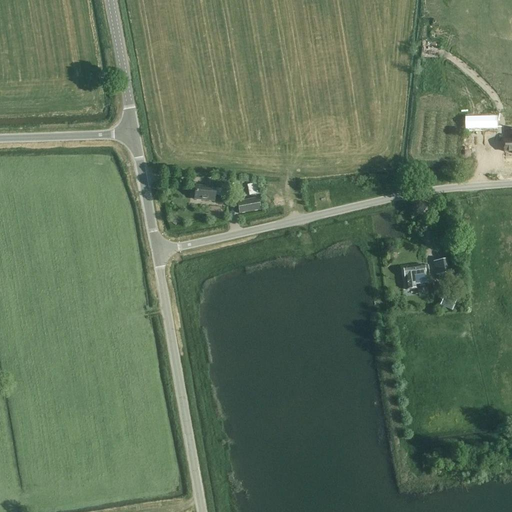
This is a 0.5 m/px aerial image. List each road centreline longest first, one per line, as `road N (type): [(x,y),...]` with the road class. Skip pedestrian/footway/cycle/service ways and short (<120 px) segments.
road 1 (unclassified): [(511,185),(444,188),(150,253)]
road 2 (unclassified): [(197,511),(150,253)]
road 3 (unclassified): [(130,132),(109,0)]
road 4 (unclassified): [(0,137),(130,132)]
road 5 (unclassified): [(130,132),(150,253)]
